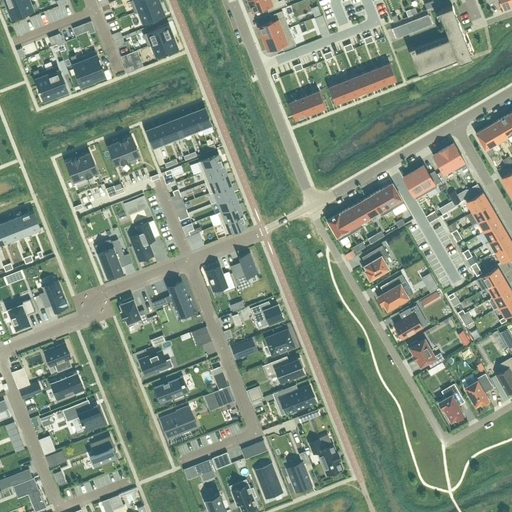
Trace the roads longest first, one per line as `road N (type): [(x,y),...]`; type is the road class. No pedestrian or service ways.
road 1 (residential): [(313,204),(446,443),(511,405)]
road 2 (residential): [(186,260),(253,433),(179,461)]
road 3 (residential): [(0,361),(56,508),(129,481)]
road 4 (residential): [(186,260),(109,290),(74,323),(0,351)]
road 5 (residential): [(455,122),(313,204)]
road 6 (residential): [(83,210),(156,181),(186,260)]
road 7 (residential): [(259,67),(375,22),(366,0)]
road 8 (residential): [(313,204),(259,67)]
